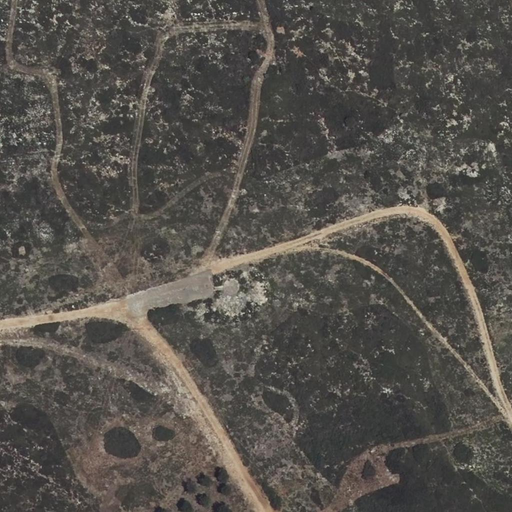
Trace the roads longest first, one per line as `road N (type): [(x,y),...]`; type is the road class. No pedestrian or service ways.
road 1 (track): [(132,299),(421,208),(441,217),(453,236),(461,282),(511,405)]
road 2 (track): [(270,511),(132,299),(0,326)]
